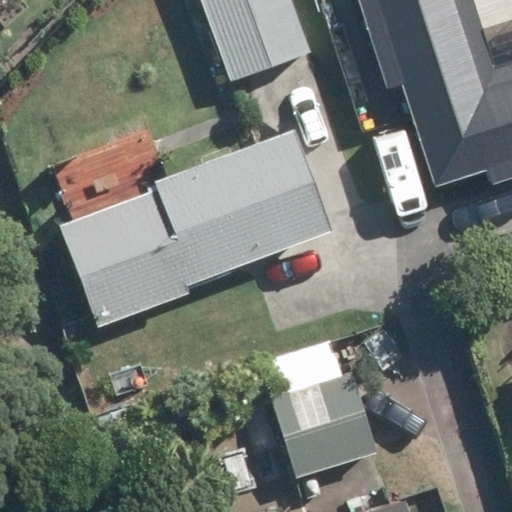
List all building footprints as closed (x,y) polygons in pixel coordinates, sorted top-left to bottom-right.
[(308,50),(290,0),(198,0),(228,79),(308,50)] [(465,0),(349,0),(377,85),(393,81),(426,183),(479,167),(484,180),(511,171),(511,55),(486,65),(465,0)] [(155,190),(58,224),(94,326),(185,292),(181,283),(325,230),(290,131),(152,182),(155,190)] [(328,343),(259,364),(294,476),(374,451),(350,373),(338,377),(328,343)] [(126,433),(119,404),(93,411),(100,440),(126,433)] [(240,511),(256,507),(243,466),(201,480),(210,511),(240,511)] [(400,511),(396,498),(354,511),(400,511)]
